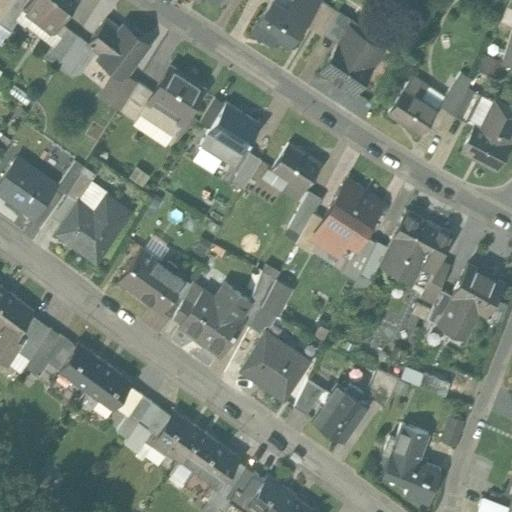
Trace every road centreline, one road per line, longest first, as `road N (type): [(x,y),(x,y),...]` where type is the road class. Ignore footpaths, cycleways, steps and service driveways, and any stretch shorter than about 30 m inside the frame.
road 1 (residential): [(389,511),(0,229)]
road 2 (residential): [(153,0),(408,169),(511,217)]
road 3 (residential): [(511,324),(445,511)]
